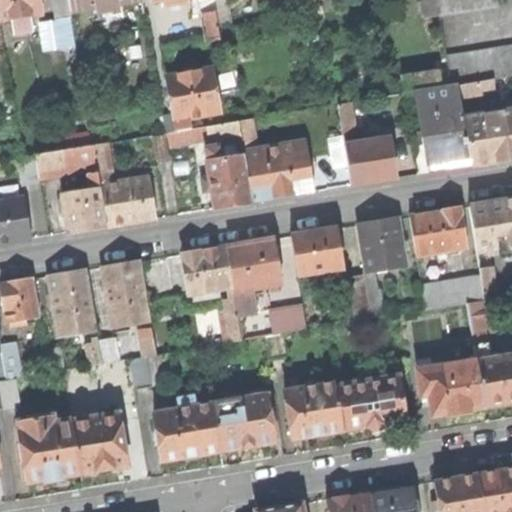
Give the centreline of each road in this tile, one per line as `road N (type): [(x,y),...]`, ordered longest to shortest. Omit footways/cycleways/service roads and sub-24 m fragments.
road 1 (residential): [(511,180),(0,266)]
road 2 (residential): [(198,494),(511,442)]
